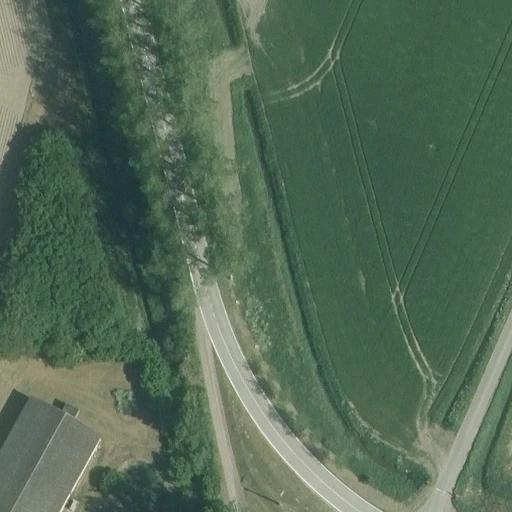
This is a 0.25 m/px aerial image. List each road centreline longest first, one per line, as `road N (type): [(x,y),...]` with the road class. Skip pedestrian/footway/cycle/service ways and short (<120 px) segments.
road 1 (tertiary): [(357,511),(280,441),(227,353),(125,0)]
road 2 (track): [(211,312),(203,326),(236,511)]
road 3 (unclassified): [(434,511),(511,330)]
